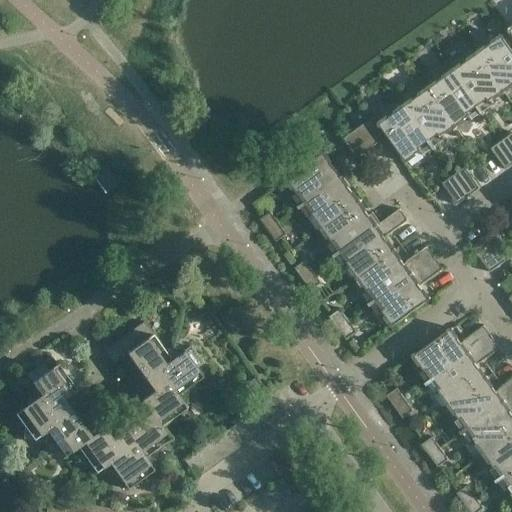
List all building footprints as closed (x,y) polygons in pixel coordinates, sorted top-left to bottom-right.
[(511,50),(504,39),(501,36),(499,37),(500,39),(479,54),(477,53),(476,53),(505,94),(506,93),(505,91),(511,86),(511,50)] [(505,94),(476,53),(475,54),(476,56),(454,72),(453,70),(452,71),(484,116),(485,115),(484,113),(489,110),(486,105),(503,93),(504,95),(505,94)] [(484,116),(452,71),(450,72),(452,74),(430,89),(429,88),(427,89),(456,129),(458,128),(456,126),(474,114),(477,118),(481,115),(483,116),(484,116)] [(456,129),(427,89),(426,89),(427,91),(405,107),(404,105),(403,106),(435,151),(436,150),(435,148),(440,145),(437,140),(454,128),(455,130),(456,129)] [(435,151),(403,106),(402,107),(403,109),(381,125),(380,123),(378,124),(388,137),(407,164),(409,163),(408,161),(425,149),(428,153),(433,150),(434,151),(435,151)] [(388,137),(378,124),(376,121),(374,118),(364,125),(378,145),(383,141),(386,139),(388,137)] [(378,145),(364,125),(354,132),(368,152),(373,148),(378,145)] [(368,152),(354,132),(344,140),(358,159),(363,155),(368,152)] [(511,134),(502,141),(511,154),(511,134)] [(511,166),(511,154),(502,141),(491,150),(506,171),(511,166)] [(299,210),(346,176),(338,164),(337,165),(337,166),(334,168),(325,156),(327,154),(326,153),(285,182),(286,183),(288,182),(298,196),(300,194),(306,203),(298,208),(299,210)] [(469,198),(480,189),(465,168),(454,176),(469,198)] [(321,231),(361,202),(360,201),(358,202),(350,190),(353,187),(353,188),(354,187),(349,181),(346,176),(299,210),(300,211),(308,205),(314,213),(312,215),(321,228),(320,230),(321,231)] [(469,198),(454,176),(442,184),(457,206),(469,198)] [(334,258),(381,224),(374,215),(373,213),(372,214),(369,217),(360,204),(362,203),(361,202),(321,231),(321,232),(323,231),(333,245),(335,243),(341,251),(333,257),(334,258)] [(393,250),(385,238),(388,236),(409,222),(400,210),(394,214),(381,224),(334,258),(335,260),(343,254),(349,262),(347,263),(357,277),(355,278),(356,280),(396,251),(395,249),(393,250)] [(279,224),(271,213),(263,218),(260,220),(268,232),(279,224)] [(287,235),(279,224),(268,232),(276,243),(279,241),(287,235)] [(482,262),(503,247),(495,235),(474,251),(482,262)] [(490,273),(510,259),(511,258),(503,247),(482,262),(490,273)] [(369,307),(436,259),(427,248),(407,262),(407,263),(404,265),(395,253),(397,252),(396,251),(356,280),(357,281),(358,280),(368,293),(371,292),(376,300),(368,306),(369,307)] [(429,299),(420,287),(423,284),(423,285),(444,270),(436,259),(369,307),(370,308),(378,302),(384,310),(382,312),(392,326),(390,327),(391,329),(432,300),(430,298),(429,299)] [(314,273),(306,261),(298,267),(295,269),(303,280),(314,273)] [(322,284),(314,273),(303,280),(311,292),(314,290),(322,284)] [(139,314),(149,306),(144,300),(134,307),(139,314)] [(349,321),(341,310),(333,316),(330,318),(338,329),(349,321)] [(357,333),(349,321),(338,329),(346,340),(349,338),(357,333)] [(147,329),(143,323),(136,328),(140,335),(147,329)] [(426,385),(492,338),(484,327),(464,341),(464,342),(461,344),(452,332),(454,331),(453,329),(424,349),(412,358),(414,360),(415,358),(425,372),(428,370),(434,378),(425,384),(426,385)] [(140,335),(136,328),(134,329),(132,331),(136,338),(140,339),(140,335)] [(143,342),(152,336),(147,329),(140,335),(140,339),(143,342)] [(126,345),(136,338),(132,331),(122,338),(126,345)] [(170,362),(172,351),(162,349),(152,336),(143,342),(129,352),(126,355),(145,381),(145,380),(157,372),(157,371),(170,362)] [(126,345),(122,338),(120,340),(118,341),(122,348),(126,349),(126,345)] [(129,352),(143,342),(140,339),(136,338),(126,345),(126,349),(129,352)] [(485,378),(476,366),(480,363),(480,364),(500,349),(492,338),(426,385),(427,387),(435,381),(441,389),(439,391),(449,405),(447,406),(448,407),(488,378),(487,377),(485,378)] [(122,348),(118,341),(111,346),(115,353),(122,348)] [(120,359),(115,353),(111,346),(104,351),(107,356),(111,361),(113,364),(120,359)] [(209,374),(190,347),(182,353),(172,351),(170,362),(157,371),(157,372),(166,383),(176,397),(187,398),(188,388),(209,374)] [(126,355),(129,352),(126,349),(122,348),(115,353),(120,359),(126,355)] [(76,391),(57,365),(31,384),(31,385),(30,395),(41,397),(51,410),(63,401),(76,391)] [(461,434),(511,397),(511,380),(499,390),(496,393),(487,381),(489,379),(488,378),(448,407),(448,408),(450,407),(460,421),(463,419),(469,427),(460,433),(461,434)] [(185,408),(187,398),(176,397),(166,383),(154,392),(140,402),(141,403),(140,413),(150,415),(160,428),(186,409),(185,408)] [(406,400),(398,389),(390,394),(387,397),(395,408),(406,400)] [(60,422),(59,422),(51,410),(41,397),(30,395),(28,405),(14,415),(24,429),(23,439),(33,441),(34,442),(35,441),(45,442),(46,431),(60,422)] [(511,415),(511,414),(511,397),(461,434),(462,436),(470,430),(476,438),(474,440),(483,453),(482,455),(483,456),(511,434),(511,415)] [(283,417),(270,399),(261,405),(274,423),(283,417)] [(414,412),(406,400),(395,408),(403,419),(406,417),(414,412)] [(274,423),(261,405),(253,412),(265,429),(274,423)] [(91,439),(92,428),(82,426),(72,412),(71,413),(59,422),(60,422),(46,431),(45,442),(55,444),(65,458),(77,449),(77,448),(91,439)] [(265,429),(253,412),(244,418),(257,436),(265,429)] [(170,440),(160,428),(150,415),(140,413),(138,423),(124,433),(133,446),(134,445),(144,459),(154,460),(156,450),(170,440)] [(257,436),(244,418),(235,424),(248,442),(257,436)] [(248,442),(235,424),(227,430),(240,448),(248,442)] [(113,442),(103,429),(102,429),(92,428),(91,439),(77,448),(77,449),(96,474),(97,473),(107,475),(109,464),(122,454),(113,442)] [(240,448),(227,430),(218,436),(231,454),(240,448)] [(496,483),(511,471),(511,434),(483,456),(483,457),(485,456),(495,470),(498,468),(504,476),(495,482),(496,483)] [(231,454),(218,436),(210,442),(223,460),(231,454)] [(441,449),(433,438),(425,443),(422,445),(430,457),(441,449)] [(223,460),(210,442),(201,449),(214,467),(223,460)] [(153,471),(154,460),(144,459),(134,445),(133,446),(122,454),(109,464),(107,475),(117,477),(127,490),(153,472),(153,471)] [(214,467),(201,449),(193,455),(205,473),(214,467)] [(449,460),(441,449),(430,457),(438,468),(441,466),(449,460)] [(205,473),(193,455),(183,462),(196,479),(205,473)] [(511,471),(496,483),(497,484),(505,478),(511,486),(509,488),(511,492),(511,471)] [(476,498),(468,486),(460,492),(457,494),(465,506),(476,498)] [(480,511),(484,509),(476,498),(465,506),(469,511),(480,511)] [(56,511),(59,501),(47,499),(45,511),(56,511)] [(338,511),(337,510),(330,500),(321,506),(324,511),(338,511)] [(67,511),(69,503),(68,502),(59,501),(56,511),(67,511)] [(78,511),(79,504),(69,503),(67,511),(78,511)]
